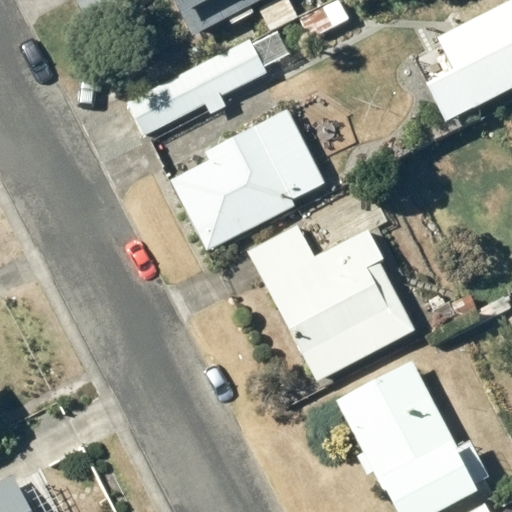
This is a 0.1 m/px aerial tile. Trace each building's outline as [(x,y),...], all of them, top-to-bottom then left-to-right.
[(75,0),(85,18),(122,0),(168,0),(189,43),(259,9),(271,33),(301,19),(291,0),(75,0)] [(472,110),(511,90),(511,0),(437,37),(472,110)] [(274,73),(256,38),(128,103),(146,138),(274,73)] [(210,161),(172,182),(207,249),(328,185),(290,113),(208,156),(210,161)] [(318,259),(301,226),(249,253),(317,383),(414,332),(379,265),(386,261),(370,231),(318,259)] [(367,481),(375,477),(393,511),(447,511),(493,488),(471,446),(459,452),(413,363),(336,403),(364,455),(356,459),(367,481)] [(0,511),(25,511),(10,482),(0,487),(0,511)] [(511,511),(511,508),(505,497),(476,511),(511,511)]
